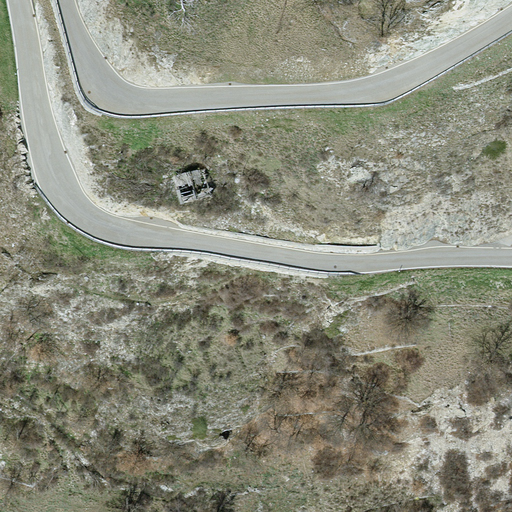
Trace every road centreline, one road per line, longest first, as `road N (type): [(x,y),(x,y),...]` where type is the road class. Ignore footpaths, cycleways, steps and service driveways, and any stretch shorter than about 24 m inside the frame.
road 1 (tertiary): [(511,257),(333,263),(98,224),(68,198),(52,169),(19,0)]
road 2 (tertiary): [(65,0),(97,80),(112,95),(137,101),(372,90),(511,17)]
